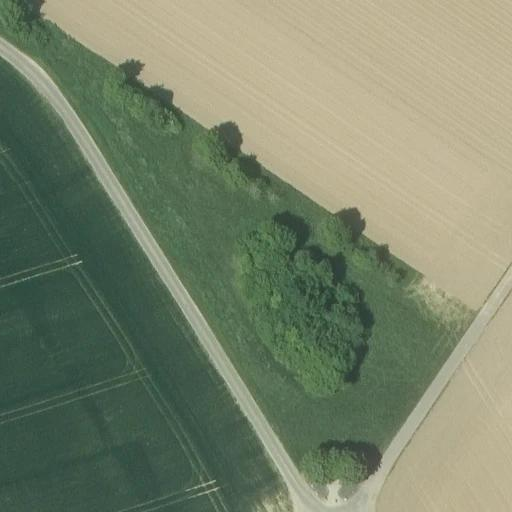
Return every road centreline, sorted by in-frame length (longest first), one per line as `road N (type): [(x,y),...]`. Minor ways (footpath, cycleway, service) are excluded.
road 1 (track): [(0,51),(46,82),(319,511)]
road 2 (track): [(511,281),(356,511)]
